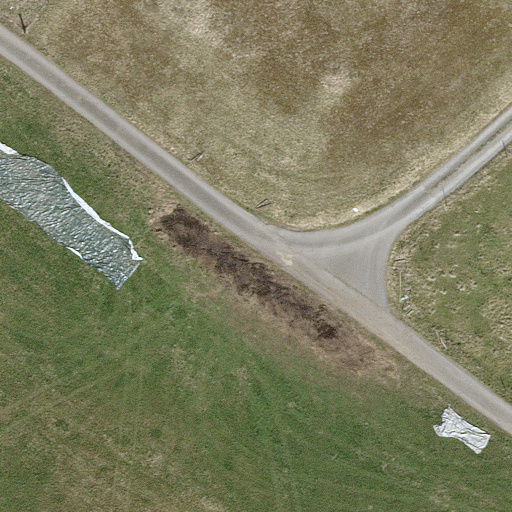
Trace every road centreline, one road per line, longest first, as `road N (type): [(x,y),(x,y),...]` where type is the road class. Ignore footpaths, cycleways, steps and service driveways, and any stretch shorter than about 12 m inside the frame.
road 1 (track): [(316,277),(0,36)]
road 2 (track): [(316,277),(511,124)]
road 3 (track): [(511,421),(316,277)]
